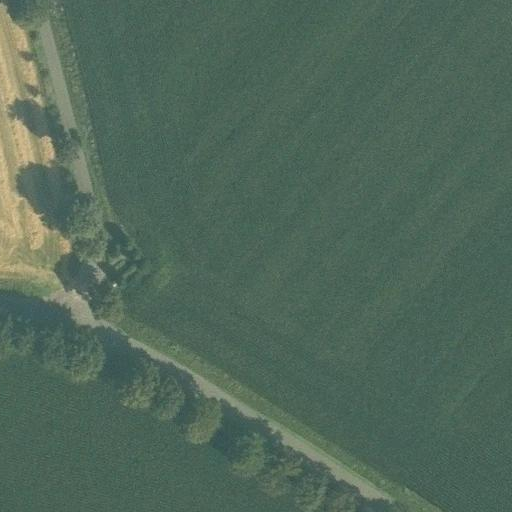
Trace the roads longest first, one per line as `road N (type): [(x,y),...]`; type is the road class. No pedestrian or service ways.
road 1 (unclassified): [(79,328),(242,419),(381,511)]
road 2 (unclassified): [(79,328),(91,237),(87,184),(33,0)]
